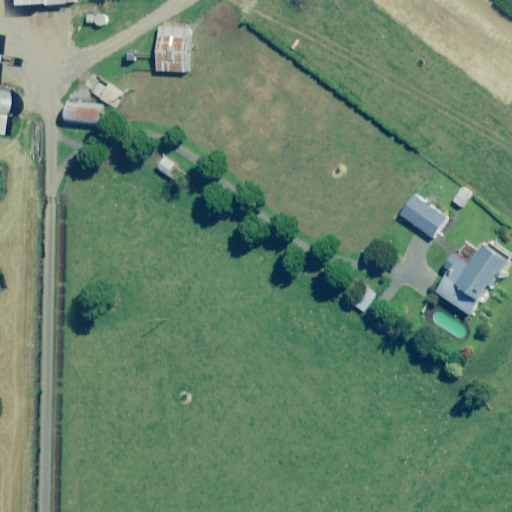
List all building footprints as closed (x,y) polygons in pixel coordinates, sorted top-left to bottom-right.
[(191,29),(159,27),(156,71),(189,73),(191,29)] [(113,91),(98,81),(91,92),(106,102),(113,91)] [(103,106),(62,103),(60,120),(102,123),(103,106)] [(175,165),(163,158),(156,169),(168,177),(175,165)] [(471,194),(462,188),(453,202),(461,208),(471,194)] [(448,220),(431,208),(437,199),(429,193),(423,202),(414,196),(400,215),(435,239),(448,220)] [(464,243),(457,252),(467,260),(474,251),(464,243)] [(511,265),(511,264),(489,246),(461,283),(451,274),(438,291),(472,317),(511,265)] [(377,295),(364,285),(351,303),(364,313),(377,295)]
